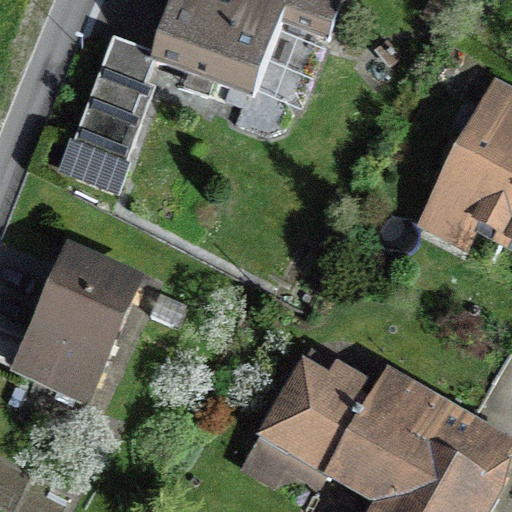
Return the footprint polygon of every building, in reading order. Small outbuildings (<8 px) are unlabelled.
[(341,0),(175,0),(153,58),(152,57),(149,63),(156,65),(157,62),(252,98),(280,23),(326,40),(341,0)] [(152,94),(103,75),(75,149),(124,168),(152,94)] [(504,240),(511,226),(511,98),(501,92),(469,150),(464,147),(454,148),(444,166),(447,177),(454,181),(441,206),(504,240)] [(138,287),(68,257),(35,334),(42,338),(24,379),(87,406),(138,287)] [(326,395),(298,379),(261,442),(331,483),(336,475),(389,506),(385,511),(478,511),(510,457),(404,395),(397,408),(376,396),(372,402),(358,394),(362,388),(338,374),(326,395)]
